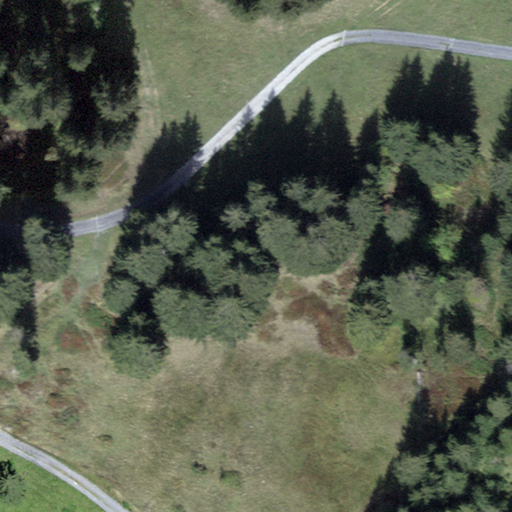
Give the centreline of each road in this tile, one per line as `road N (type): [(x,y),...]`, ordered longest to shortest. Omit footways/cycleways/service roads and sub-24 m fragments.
road 1 (track): [(511,54),(363,34),(328,45),(167,188),(0,194)]
road 2 (track): [(0,436),(114,511)]
